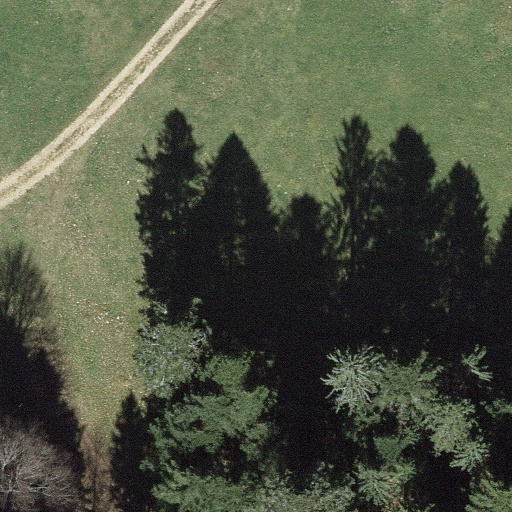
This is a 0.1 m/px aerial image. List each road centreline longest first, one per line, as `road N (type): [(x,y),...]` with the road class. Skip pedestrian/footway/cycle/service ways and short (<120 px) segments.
road 1 (track): [(69,162),(39,282),(48,382),(87,451),(145,511)]
road 2 (track): [(69,162),(210,0)]
